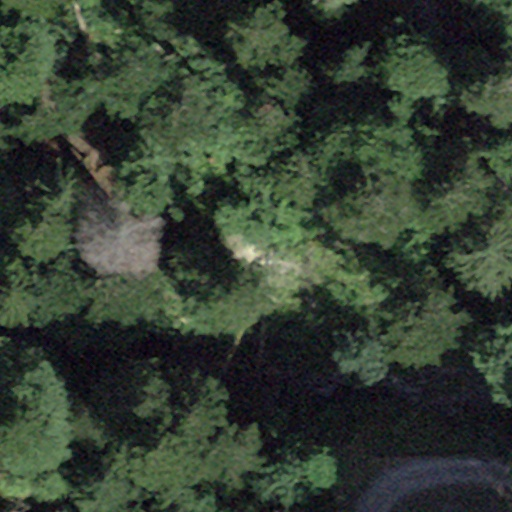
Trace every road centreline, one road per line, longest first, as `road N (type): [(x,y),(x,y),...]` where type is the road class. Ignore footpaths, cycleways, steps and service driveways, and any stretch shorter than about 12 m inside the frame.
road 1 (track): [(511,170),(417,0)]
road 2 (track): [(377,511),(436,474),(511,470)]
